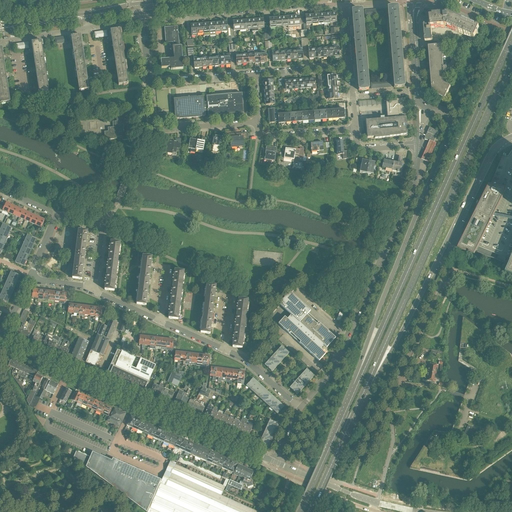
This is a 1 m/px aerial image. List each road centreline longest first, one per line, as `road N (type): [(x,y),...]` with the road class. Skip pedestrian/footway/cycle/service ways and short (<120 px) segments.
road 1 (primary): [(511,38),(343,415)]
road 2 (primary): [(357,407),(511,58)]
road 3 (primary): [(425,107),(442,112),(448,134),(343,415)]
road 4 (primary): [(357,407),(493,153),(511,140)]
road 5 (residential): [(274,462),(0,340)]
road 6 (tertiary): [(300,407),(335,363),(410,188),(419,143)]
road 7 (residential): [(300,407),(242,357),(91,288)]
road 8 (residential): [(167,10),(176,16),(325,0)]
